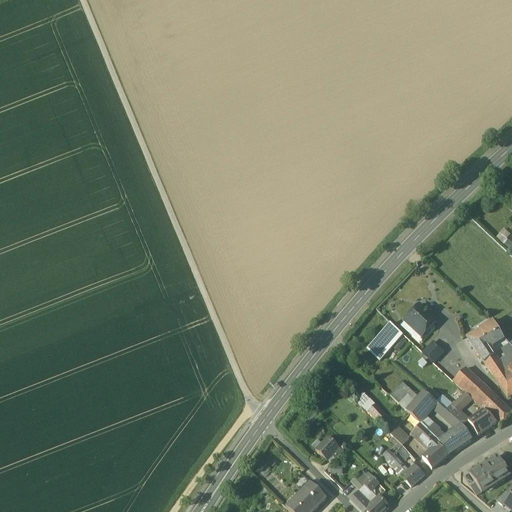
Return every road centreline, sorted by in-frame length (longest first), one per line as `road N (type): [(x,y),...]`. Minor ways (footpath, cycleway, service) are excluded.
road 1 (track): [(262,422),(82,0)]
road 2 (secondary): [(511,148),(367,292),(262,422)]
road 3 (track): [(173,511),(252,406)]
road 4 (residential): [(262,422),(353,511)]
